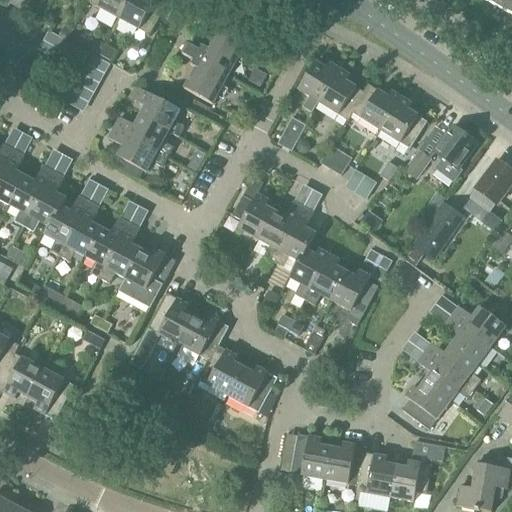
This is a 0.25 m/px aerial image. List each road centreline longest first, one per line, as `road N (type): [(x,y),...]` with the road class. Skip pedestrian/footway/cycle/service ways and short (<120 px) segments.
road 1 (residential): [(201,229),(20,123),(6,95),(14,57),(0,30)]
road 2 (residential): [(280,415),(371,431),(378,367),(430,288),(395,260)]
road 3 (residential): [(280,415),(300,385),(294,361),(249,340),(238,307),(178,273),(201,229)]
road 4 (tertiary): [(511,120),(340,0)]
road 5 (residential): [(252,142),(327,0)]
road 6 (residential): [(134,508),(37,469),(0,444)]
road 7 (residential): [(349,224),(336,191),(252,142)]
